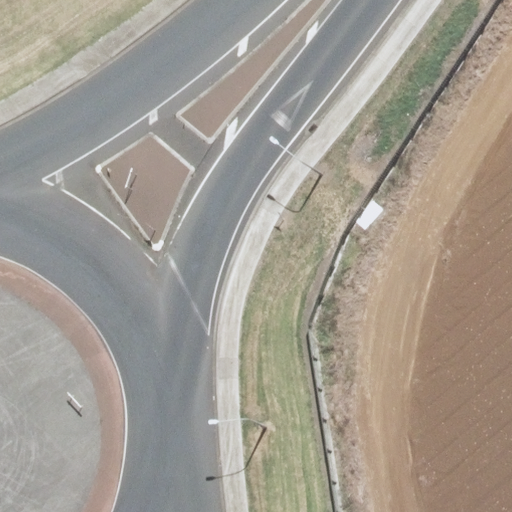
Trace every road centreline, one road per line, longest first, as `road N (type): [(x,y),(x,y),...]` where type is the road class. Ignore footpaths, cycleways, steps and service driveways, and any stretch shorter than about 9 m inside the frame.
road 1 (secondary): [(375,0),(234,186),(151,348)]
road 2 (secondary): [(0,179),(131,97),(253,0)]
road 3 (secondary): [(0,213),(61,242),(101,275),(151,348)]
road 4 (secondary): [(151,348),(162,399),(161,491)]
